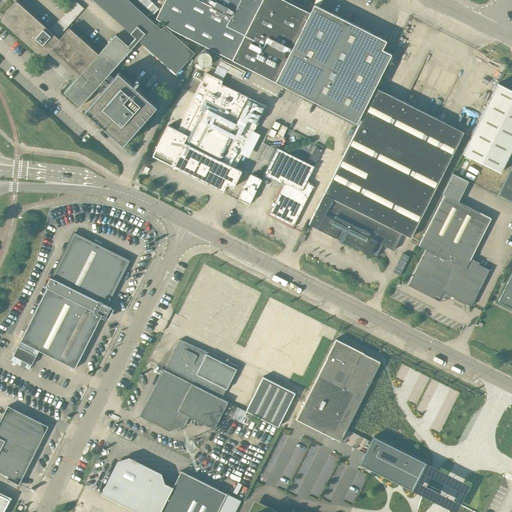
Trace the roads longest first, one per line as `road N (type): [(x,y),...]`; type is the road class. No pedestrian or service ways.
road 1 (unclassified): [(189,224),(511,386)]
road 2 (unclassified): [(189,224),(43,511)]
road 3 (unknown): [(27,492),(56,421),(0,397)]
